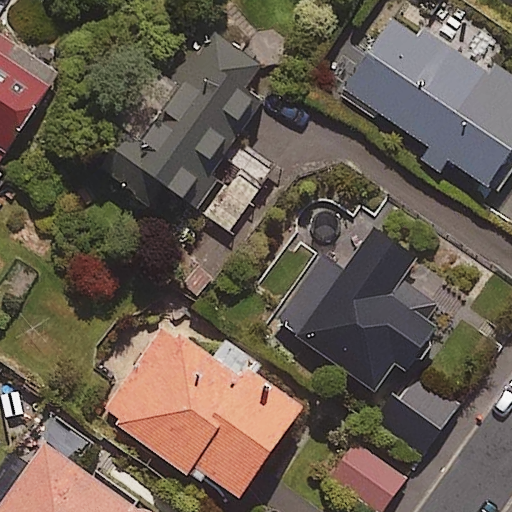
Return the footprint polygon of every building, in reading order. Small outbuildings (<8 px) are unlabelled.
[(476,70),(392,13),(340,90),(482,186),(511,142),(511,78),(483,59),(476,70)] [(281,71),(210,27),(173,87),(157,77),(99,169),(152,202),(164,181),(238,227),(279,163),(239,138),(281,71)] [(0,165),(61,71),(0,31),(0,165)] [(324,253),(279,317),(383,390),(402,364),(411,370),(444,323),(433,315),(441,303),(406,278),(423,254),(377,222),(345,268),(324,253)] [(216,355),(167,321),(104,411),(204,481),(210,472),(245,496),(311,401),(225,342),(216,355)] [(459,405),(415,373),(382,417),(427,450),(459,405)] [(150,511),(49,440),(0,509),(0,511),(150,511)] [(384,511),(407,477),(356,443),(330,482),(375,511),(384,511)]
